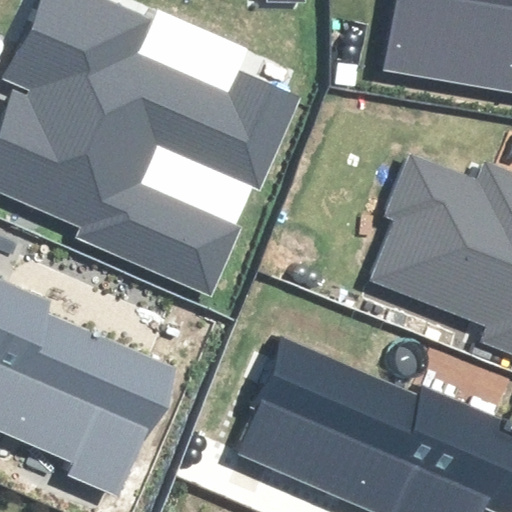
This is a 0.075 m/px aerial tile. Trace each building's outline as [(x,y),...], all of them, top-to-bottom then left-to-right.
[(149,23),(96,0),(40,0),(6,78),(22,85),(0,133),(0,199),(208,292),(236,229),(139,186),(158,142),(256,185),(295,98),(239,74),(230,96),(135,54),(149,23)] [(511,0),(396,0),(385,70),(511,90),(511,0)] [(511,175),(483,165),(476,185),(408,159),(387,215),(393,218),(370,277),(489,323),(483,340),(511,351),(511,175)] [(49,303),(0,281),(0,425),(77,460),(70,474),(115,493),(169,371),(43,316),(49,303)] [(422,402),(284,341),(235,451),(372,511),(478,511),(484,501),(509,511),(511,511),(511,428),(427,391),(422,402)]
